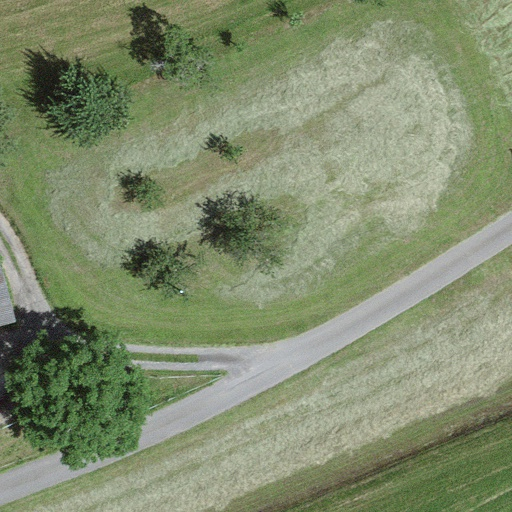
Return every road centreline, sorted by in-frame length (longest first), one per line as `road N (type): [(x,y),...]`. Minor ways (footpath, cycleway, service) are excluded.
road 1 (unclassified): [(511,232),(109,460),(0,492)]
road 2 (track): [(16,251),(43,344),(274,369)]
